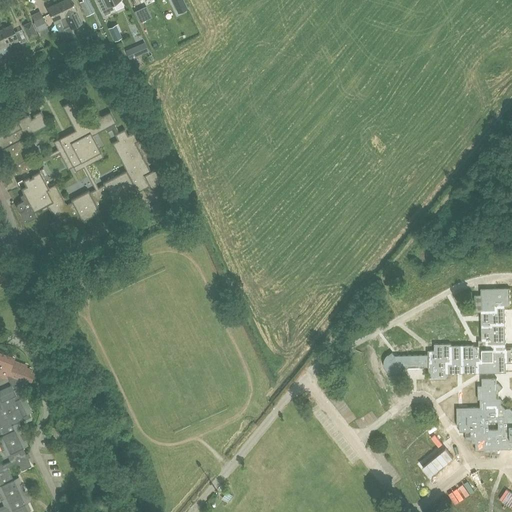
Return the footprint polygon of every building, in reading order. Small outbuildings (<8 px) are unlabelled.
[(70,0),(63,0),(58,3),(70,28),(72,33),(73,34),(74,33),(71,27),(74,26),(78,24),(81,23),(77,13),(70,0)] [(102,0),(98,2),(104,15),(115,10),(112,3),(118,0),(102,0)] [(182,0),(171,0),(178,13),(187,8),(182,0)] [(221,0),(211,5),(220,24),(231,18),(226,6),(231,3),(229,0),(221,0)] [(232,0),(233,0),(239,0),(244,10),(256,5),(253,0),(232,0)] [(376,0),(361,0),(357,2),(361,11),(378,3),(376,0)] [(58,3),(47,8),(54,24),(61,21),(63,26),(62,26),(64,31),(67,36),(67,37),(73,34),(72,33),(70,28),(58,3)] [(378,3),(361,11),(365,20),(382,12),(378,3)] [(198,5),(192,8),(197,19),(203,16),(209,29),(220,24),(211,5),(200,10),(198,5)] [(140,9),(134,11),(139,23),(145,20),(140,9)] [(326,10),(309,18),(314,27),(330,19),(326,10)] [(382,12),(365,20),(369,28),(386,21),(382,12)] [(47,27),(42,16),(33,20),(39,31),(47,27)] [(330,19),(314,27),(318,36),(334,28),(330,19)] [(23,25),(29,38),(38,34),(32,21),(23,25)] [(386,21),(369,28),(374,38),(390,30),(386,21)] [(118,31),(115,24),(108,28),(114,41),(121,37),(118,31)] [(11,25),(0,30),(0,31),(9,51),(14,60),(23,55),(21,50),(16,52),(13,43),(18,41),(11,25)] [(334,28),(318,36),(322,44),(338,37),(334,28)] [(0,31),(0,55),(3,54),(9,51),(0,31)] [(275,36),(263,41),(272,60),(283,55),(285,59),(291,56),(286,46),(281,48),(275,36)] [(338,37),(322,44),(326,53),(342,45),(338,37)] [(75,40),(68,43),(70,48),(77,44),(75,40)] [(263,41),(252,46),(258,59),(253,61),(258,72),(264,69),(262,65),(272,60),(263,41)] [(342,45),(326,53),(330,62),(346,54),(342,45)] [(14,60),(9,51),(3,54),(5,58),(3,59),(5,64),(14,60)] [(346,54),(330,62),(334,71),(350,63),(346,54)] [(237,56),(226,61),(234,80),(245,75),(247,80),(253,77),(248,66),(243,68),(237,56)] [(226,61),(214,66),(220,79),(215,82),(220,92),(226,90),(224,85),(234,80),(226,61)] [(156,63),(145,68),(148,74),(152,72),(157,83),(176,74),(171,62),(158,68),(156,63)] [(350,63),(334,71),(338,79),(354,72),(350,63)] [(354,72),(338,79),(342,88),(358,80),(354,72)] [(176,74),(157,83),(162,93),(158,95),(161,101),(172,96),(169,91),(182,85),(176,74)] [(358,80),(342,88),(346,97),(363,89),(358,80)] [(363,89),(346,97),(350,106),(367,98),(363,89)] [(248,107),(234,114),(239,126),(260,116),(255,105),(260,103),(257,97),(246,102),(248,107)] [(175,98),(164,103),(167,109),(171,107),(176,118),(195,109),(190,98),(177,104),(175,98)] [(195,109),(176,118),(181,129),(177,131),(180,137),(191,132),(188,126),(201,120),(195,109)] [(260,116),(239,126),(241,125),(246,136),(259,130),(262,135),(272,130),(270,124),(265,126),(260,116)] [(356,135),(352,140),(361,147),(365,143),(376,152),(386,140),(378,133),(376,135),(368,128),(360,138),(356,135)] [(190,135),(179,140),(182,147),(186,145),(191,155),(212,145),(207,134),(192,141),(190,135)] [(270,153),(255,160),(261,172),(282,162),(277,151),(281,149),(278,143),(267,148),(270,153)] [(212,145),(191,155),(196,166),(192,168),(194,174),(205,169),(203,163),(215,158),(210,147),(212,146),(212,145)] [(343,154),(336,163),(352,177),(360,167),(349,158),(353,154),(344,146),(339,151),(343,154)] [(324,169),(320,174),(329,182),(333,177),(344,186),(352,177),(336,163),(328,172),(324,169)] [(209,171),(198,176),(201,182),(205,180),(210,190),(229,182),(224,170),(211,176),(209,171)] [(229,182),(210,190),(215,201),(211,203),(213,209),(224,204),(222,199),(234,193),(229,182)] [(306,191),(302,197),(311,204),(315,200),(328,210),(336,200),(318,185),(310,194),(306,191)] [(151,207),(155,215),(165,210),(161,202),(151,207)] [(223,208),(212,213),(215,219),(220,217),(225,228),(246,218),(246,217),(244,218),(238,207),(226,213),(223,208)] [(296,216),(288,225),(296,232),(295,234),(302,240),(312,228),(302,220),(305,215),(296,207),(292,213),(296,216)] [(246,218),(225,228),(230,238),(225,240),(228,247),(239,241),(236,236),(251,229),(246,218)] [(242,243),(232,248),(234,254),(239,252),(244,263),(263,254),(257,243),(245,249),(242,243)] [(263,254),(244,263),(249,274),(244,276),(247,282),(258,277),(256,271),(268,265),(263,254)] [(260,279),(249,284),(252,291),(262,285),(260,279)] [(269,284),(256,300),(266,308),(273,300),(275,301),(281,293),(269,284)] [(511,347),(506,348),(505,306),(510,306),(510,288),(491,288),(491,290),(480,290),(481,295),(474,295),(475,312),(480,312),(481,340),(478,340),(478,346),(473,346),(473,345),(451,345),(451,343),(434,344),(434,350),(430,350),(430,356),(428,356),(427,355),(398,356),(396,357),(392,352),(388,355),(385,358),(384,362),(384,366),(386,369),(389,372),(393,373),(397,373),(400,371),(408,365),(428,364),(428,380),(447,379),(447,374),(481,373),(482,385),(477,385),(478,400),(479,399),(480,407),(456,408),(457,426),(459,426),(459,432),(465,432),(465,440),(471,440),(471,443),(475,443),(475,451),(484,450),(484,452),(490,452),(490,454),(500,454),(499,445),(506,445),(506,448),(511,447),(511,347)]
